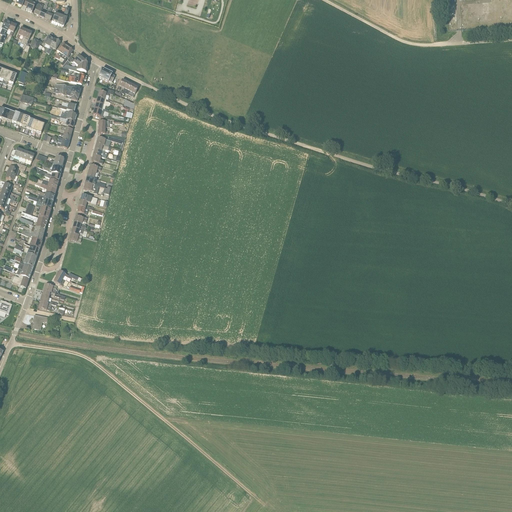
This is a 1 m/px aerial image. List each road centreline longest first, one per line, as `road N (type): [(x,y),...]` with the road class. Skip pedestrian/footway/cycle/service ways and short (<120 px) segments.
road 1 (unclassified): [(511,204),(248,127),(140,83)]
road 2 (track): [(10,343),(91,361),(255,498)]
